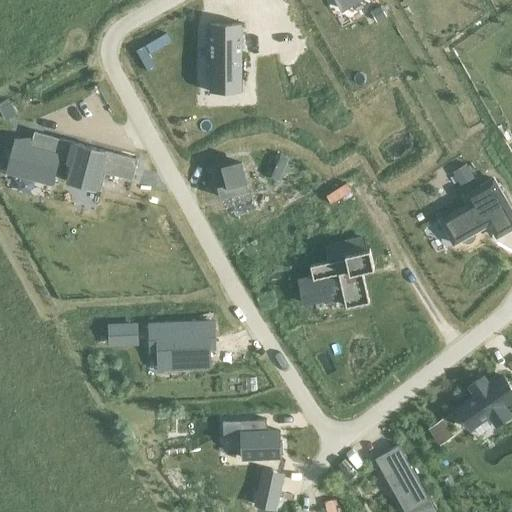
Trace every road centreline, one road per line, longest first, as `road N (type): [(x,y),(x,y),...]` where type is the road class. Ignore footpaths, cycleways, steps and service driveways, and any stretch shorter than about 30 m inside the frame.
road 1 (residential): [(173,0),(118,45),(124,87),(335,450)]
road 2 (residential): [(335,450),(511,312)]
